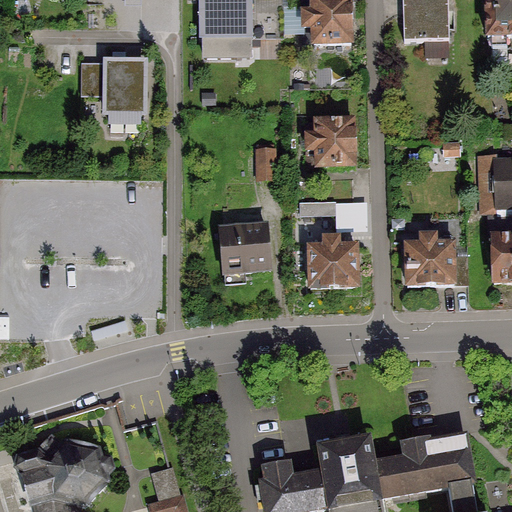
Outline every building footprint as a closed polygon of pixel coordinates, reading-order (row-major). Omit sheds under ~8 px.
[(101,0),(49,0),(49,8),(102,9),(101,0)] [(511,0),(481,0),(484,48),(511,46),(511,0)] [(447,1),(399,4),(401,48),(449,45),(447,1)] [(284,4),(200,6),(201,50),(285,47),(284,4)] [(348,4),(303,6),(305,50),(350,48),(348,4)] [(138,66),(74,66),(73,97),(96,98),(95,125),(137,125),(138,66)] [(349,128),(310,128),(310,172),(349,171),(349,128)] [(280,151),(260,152),(261,182),(282,181),(280,151)] [(511,165),(494,166),(495,208),(511,208),(511,165)] [(303,204),(303,215),(339,213),(341,233),(373,231),(371,200),(303,204)] [(270,232),(224,233),(225,279),(271,277),(270,232)] [(511,238),(480,239),(482,296),(511,295),(511,238)] [(455,247),(403,248),(404,298),(456,296),(455,247)] [(358,249),(308,250),(309,297),(359,296),(358,249)] [(19,461),(17,471),(22,477),(32,511),(34,511),(36,511),(35,511),(79,511),(80,510),(90,511),(109,492),(107,485),(115,473),(112,461),(101,459),(96,449),(71,443),(63,449),(53,440),(36,456),(19,461)] [(267,493),(258,495),(260,511),(476,511),(465,441),(405,451),(407,463),(374,469),(370,445),(345,450),(321,454),(325,478),(292,485),(290,471),(265,475),(267,493)] [(178,500),(171,472),(158,476),(153,477),(160,505),(149,508),(149,511),(186,511),(183,499),(178,500)]
